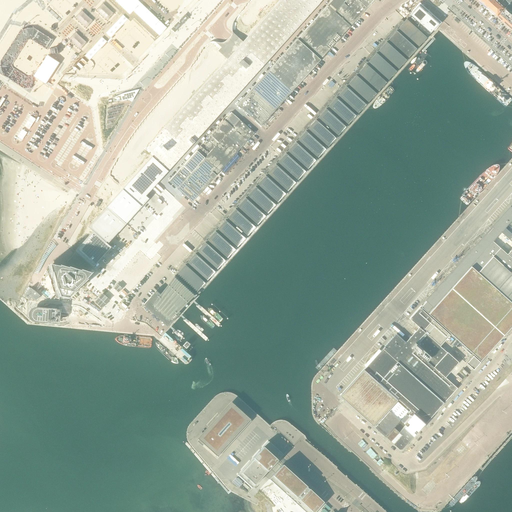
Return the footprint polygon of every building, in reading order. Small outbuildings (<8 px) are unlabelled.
[(227,59),(146,149),(169,170),(322,0),(280,0),(243,41),(234,33),(227,41),(222,47),(218,51),(227,59)] [(332,0),(328,5),(351,26),(368,8),(358,0),(332,0)] [(492,0),(486,7),(496,16),(496,17),(509,3),(504,0),(492,0)] [(509,3),(496,17),(501,21),(511,9),(511,4),(509,2),(509,3)] [(411,16),(409,17),(419,26),(431,13),(429,11),(428,12),(422,7),(423,6),(421,4),(410,15),(411,16)] [(298,39),(321,60),(351,26),(328,5),(298,39)] [(511,9),(501,21),(511,30),(511,29),(511,9)] [(431,13),(419,26),(428,34),(430,33),(441,22),(438,20),(437,21),(432,16),(433,15),(431,13)] [(189,18),(186,15),(172,30),(175,33),(189,18)] [(144,304),(143,304),(144,305),(151,312),(155,315),(166,325),(168,326),(169,325),(176,317),(177,318),(179,315),(178,315),(181,312),(180,312),(179,311),(185,305),(186,306),(188,305),(187,304),(186,303),(195,294),(195,293),(197,292),(198,290),(199,290),(276,204),(424,40),(426,38),(427,36),(428,36),(428,35),(423,31),(414,23),(412,21),(408,18),(404,22),(307,129),(276,163),(178,271),(179,272),(177,274),(175,275),(176,276),(165,289),(164,291),(161,295),(156,290),(151,296),(149,298),(144,304)] [(293,90),(321,60),(298,39),(270,70),(276,75),(293,90)] [(261,126),(293,90),(276,75),(270,70),(238,105),(261,126)] [(132,102),(139,89),(125,93),(126,95),(127,100),(128,99),(132,102)] [(224,120),(247,141),(254,133),(231,112),(224,120)] [(240,148),(247,141),(224,120),(217,128),(240,148)] [(236,154),(240,148),(217,128),(207,139),(210,143),(206,148),(210,152),(209,153),(201,146),(197,150),(220,171),(221,170),(236,154)] [(206,186),(220,171),(197,150),(183,166),(206,186)] [(123,189),(107,206),(126,224),(141,206),(144,204),(149,198),(146,196),(151,190),(168,171),(152,156),(123,189)] [(206,186),(183,166),(176,174),(199,194),(206,186)] [(192,202),(199,194),(176,174),(169,181),(192,202)] [(107,206),(87,228),(92,232),(107,245),(126,224),(107,206)] [(421,306),(421,307),(420,307),(450,335),(473,356),(480,362),(511,326),(511,208),(494,226),(511,242),(511,249),(507,254),(486,235),(451,273),(422,306),(421,306)] [(92,232),(75,251),(75,252),(92,267),(110,248),(107,245),(92,232)] [(56,247),(51,242),(34,272),(38,274),(40,269),(44,261),(48,255),(52,251),(56,247)] [(50,266),(49,268),(58,297),(66,299),(87,276),(86,274),(92,267),(75,251),(74,252),(60,268),(59,268),(58,268),(58,267),(57,267),(57,268),(50,266)] [(109,300),(102,295),(94,303),(101,310),(109,300)] [(383,348),(444,403),(457,388),(445,377),(459,362),(447,352),(440,346),(450,335),(420,307),(409,319),(419,327),(406,342),(396,334),(394,336),(383,348)] [(31,323),(33,324),(56,326),(58,325),(58,315),(59,315),(59,312),(59,311),(36,309),(33,310),(31,311),(29,314),(29,317),(29,320),(31,323)] [(438,410),(444,403),(383,348),(340,396),(374,426),(398,399),(404,405),(414,413),(425,424),(438,410)] [(480,362),(473,356),(466,363),(474,370),(480,362)] [(218,458),(250,422),(246,418),(246,417),(244,416),(235,407),(233,405),(232,406),(233,406),(222,418),(222,417),(221,418),(224,420),(213,431),(211,429),(211,430),(201,442),(200,441),(200,442),(202,443),(211,452),(213,454),(214,454),(218,458)] [(389,433),(400,421),(389,411),(375,427),(385,437),(389,433)] [(425,424),(414,413),(404,424),(406,425),(404,428),(414,437),(425,424)] [(399,432),(398,433),(391,442),(399,450),(402,449),(414,437),(404,428),(404,427),(399,432)] [(391,442),(398,433),(399,432),(395,428),(390,434),(386,438),(391,442)] [(267,442),(237,475),(252,489),(262,478),(282,455),(267,442)] [(306,487),(282,465),(268,480),(291,500),(304,511),(317,511),(325,504),(323,502),(308,489),(308,490),(306,488),(306,487)]
